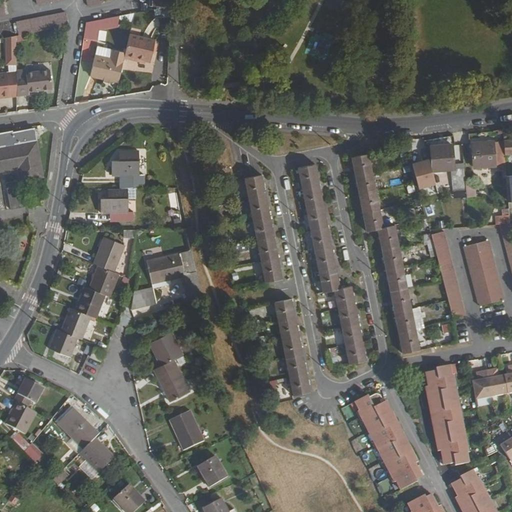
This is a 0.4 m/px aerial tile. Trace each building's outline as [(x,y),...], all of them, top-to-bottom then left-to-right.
[(101,5),(100,0),(84,0),(87,8),(101,5)] [(20,36),(38,33),(69,27),(66,14),(17,23),(20,36)] [(87,23),(85,37),(99,40),(100,30),(134,24),(136,14),(104,20),(90,23),(87,23)] [(96,56),(91,76),(119,83),(120,78),(121,75),(126,56),(126,54),(114,51),(112,60),(96,56)] [(126,56),(121,75),(134,78),(133,82),(141,84),(142,80),(147,82),(152,62),(126,56)] [(18,72),(18,96),(29,95),(29,92),(52,89),(50,71),(27,73),(26,70),(18,71),(18,72)] [(0,74),(0,95),(0,98),(18,96),(18,72),(0,74)] [(196,77),(195,87),(206,87),(206,77),(196,77)] [(0,171),(19,168),(21,181),(43,178),(35,130),(14,133),(14,132),(0,134),(0,171)] [(472,143),(474,168),(496,166),(494,141),(472,143)] [(432,146),(433,171),(452,169),(454,190),(466,189),(464,163),(454,163),(453,144),(432,146)] [(111,160),(111,175),(121,174),(138,174),(138,181),(143,181),(143,173),(139,174),(139,150),(119,150),(119,160),(111,160)] [(353,156),(367,231),(379,228),(384,227),(369,153),(353,156)] [(300,167),(324,290),(335,288),(341,287),(316,164),(300,167)] [(245,178),(266,282),(272,280),(283,278),(262,175),(245,178)] [(23,208),(22,182),(7,182),(8,208),(23,208)] [(99,198),(100,213),(110,213),(127,213),(127,220),(133,220),(132,211),(127,211),(127,189),(106,188),(107,198),(99,198)] [(506,215),(495,216),(495,224),(506,223),(506,215)] [(511,224),(502,228),(511,264),(511,224)] [(379,228),(404,353),(420,350),(395,225),(384,227),(379,228)] [(431,234),(452,309),(464,306),(443,231),(431,234)] [(102,237),(91,264),(96,266),(112,272),(122,245),(102,237)] [(463,246),(478,302),(479,305),(505,298),(504,295),(488,239),(463,246)] [(180,277),(186,303),(196,299),(186,253),(178,255),(183,277),(180,277)] [(146,262),(151,284),(168,280),(180,277),(183,277),(178,255),(146,262)] [(96,266),(87,287),(102,293),(107,295),(116,273),(112,272),(96,266)] [(151,284),(152,289),(169,285),(168,280),(151,284)] [(335,288),(350,364),(366,360),(352,285),(341,287),(335,288)] [(82,286),(73,310),(89,316),(93,317),(102,293),(87,287),(82,286)] [(129,309),(155,303),(152,289),(134,293),(129,309)] [(276,302),(294,396),(311,392),(307,372),(292,299),(276,302)] [(452,309),(454,319),(462,316),(460,310),(464,309),(464,306),(452,309)] [(68,308),(60,331),(76,336),(80,338),(89,316),(73,310),(68,308)] [(55,329),(49,350),(70,356),(76,336),(60,331),(55,329)] [(148,344),(159,366),(173,360),(182,355),(170,333),(148,344)] [(98,345),(95,354),(104,357),(107,348),(98,345)] [(152,370),(168,403),(189,393),(173,360),(159,366),(152,370)] [(432,404),(436,426),(438,426),(441,446),(443,445),(445,461),(457,458),(457,461),(471,458),(469,447),(473,447),(471,434),(467,434),(464,415),(468,414),(466,402),(462,403),(458,383),(462,382),(460,369),(456,370),(454,361),(440,364),(440,366),(429,368),(432,383),(430,383),(434,404),(432,404)] [(500,365),(490,367),(494,394),(511,391),(507,373),(501,374),(500,365)] [(480,377),(474,378),(478,396),(494,394),(490,367),(479,370),(480,377)] [(280,384),(285,383),(284,379),(273,381),(276,395),(282,394),(280,384)] [(26,380),(14,401),(17,403),(28,409),(32,402),(36,404),(44,389),(26,380)] [(373,436),(379,447),(382,446),(391,464),(389,466),(394,478),(397,476),(402,485),(419,477),(418,474),(424,471),(417,457),(418,457),(409,439),(411,438),(401,418),(399,418),(394,408),(393,408),(385,392),(384,391),(383,390),(382,390),(382,389),(381,389),(380,389),(379,389),(378,389),(377,389),(376,390),(374,390),(371,392),(370,389),(357,396),(361,405),(359,407),(364,418),(367,417),(376,435),(373,436)] [(17,403),(6,424),(25,435),(37,414),(28,409),(17,403)] [(74,407),(59,422),(84,448),(95,437),(100,433),(74,407)] [(169,420),(183,450),(203,440),(189,410),(169,420)] [(10,438),(21,449),(27,444),(16,433),(10,438)] [(80,452),(99,472),(115,457),(95,437),(84,448),(80,452)] [(511,437),(501,445),(511,460),(511,459),(511,437)] [(196,465),(208,486),(225,476),(213,455),(196,465)] [(497,511),(495,508),(493,509),(494,504),(485,486),(488,484),(483,473),(479,475),(475,466),(462,473),(463,475),(452,480),(460,495),(459,496),(467,511),(497,511)] [(58,486),(69,476),(63,470),(52,479),(58,486)] [(114,498),(126,511),(134,511),(145,502),(129,485),(114,498)] [(445,511),(442,504),(441,504),(433,490),(427,493),(426,491),(409,500),(414,510),(410,511),(445,511)] [(202,506),(204,511),(234,511),(233,508),(227,511),(219,496),(202,506)]
